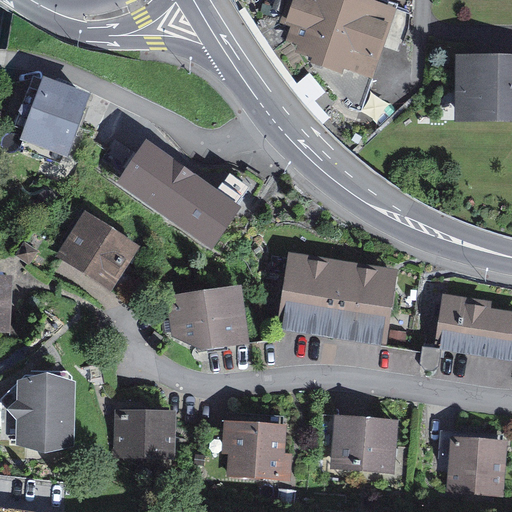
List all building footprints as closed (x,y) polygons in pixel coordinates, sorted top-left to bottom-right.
[(387,16),(340,0),(292,0),(286,19),(297,23),(292,39),(305,43),(302,52),(368,74),(387,16)] [(511,63),(460,63),(459,118),(511,119),(511,63)] [(46,86),(25,141),(63,156),(85,101),(46,86)] [(146,149),(121,185),(211,246),(236,211),(146,149)] [(84,221),(61,256),(107,287),(130,252),(84,221)] [(278,276),(267,342),(378,360),(389,294),(278,276)] [(231,288),(151,293),(155,355),(235,350),(231,288)] [(511,319),(430,305),(419,368),(511,384),(511,319)] [(70,388),(9,381),(2,458),(62,464),(70,388)] [(160,425),(81,418),(76,487),(154,494),(160,425)] [(378,434),(298,424),(289,499),(368,509),(378,434)] [(190,432),(185,508),(256,511),(257,511),(262,436),(190,432)] [(492,511),(499,455),(415,445),(407,511),(492,511)]
